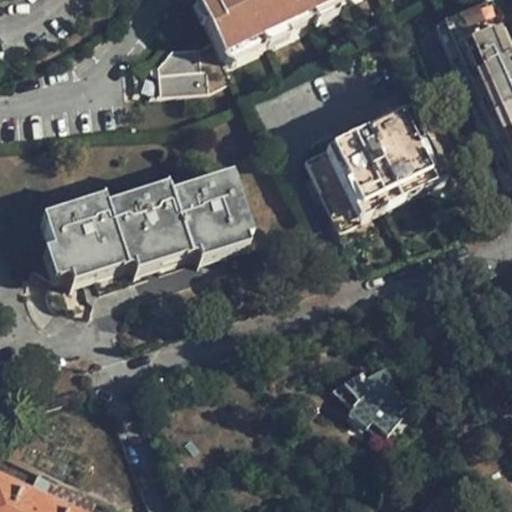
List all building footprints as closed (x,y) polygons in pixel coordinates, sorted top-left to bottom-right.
[(333,1),(332,0),(194,0),(190,2),(206,38),(163,58),(140,79),(146,104),(199,93),(226,81),(215,57),(333,1)] [(511,56),(491,7),(443,26),(511,189),(511,68),(509,63),(511,61),(511,56)] [(511,189),(443,26),(433,30),(503,193),(511,189)] [(395,190),(434,173),(407,114),(303,164),(330,220),(373,201),(378,213),(401,203),(395,190)] [(440,185),(434,173),(395,190),(401,203),(440,185)] [(253,240),(232,179),(171,199),(168,190),(107,211),(104,203),(41,224),(51,253),(43,256),(54,288),(71,282),(74,290),(134,270),(137,279),(197,259),(200,269),(251,252),(248,242),(253,240)] [(373,201),(330,220),(336,234),(378,213),(373,201)] [(344,416),(379,443),(393,427),(392,424),(404,410),(382,370),(362,380),(358,375),(328,393),(350,409),(344,416)] [(0,511),(53,511),(0,487),(0,511)] [(441,511),(432,503),(423,511),(441,511)]
